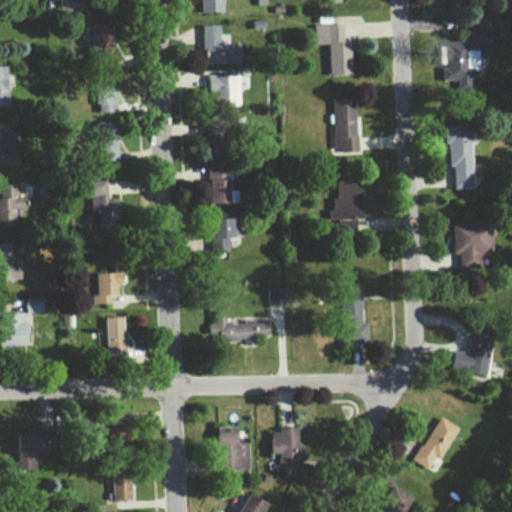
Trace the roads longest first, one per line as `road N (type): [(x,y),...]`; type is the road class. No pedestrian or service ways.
road 1 (residential): [(398,0),(415,284),(411,353),(319,511)]
road 2 (residential): [(179,511),(154,0)]
road 3 (residential): [(0,387),(359,385),(390,397)]
